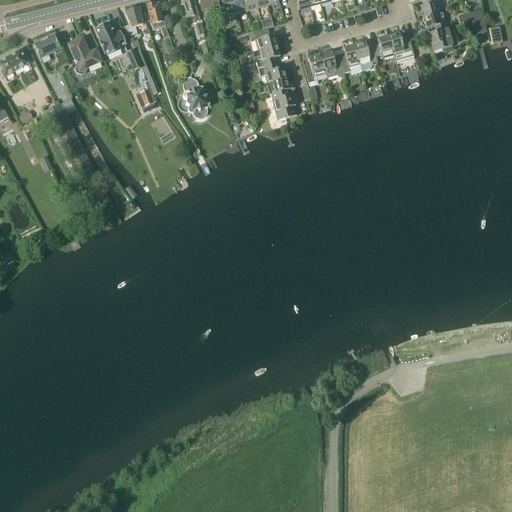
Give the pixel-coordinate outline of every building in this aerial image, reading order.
[(199,21),(192,0),(181,0),(187,19),(193,17),(195,23),(199,21)] [(219,9),(216,0),(196,0),(201,14),(219,9)] [(236,16),(231,0),(220,0),(225,19),(236,16)] [(247,13),(243,0),(231,0),(236,16),(247,13)] [(257,10),(254,0),(243,0),(247,13),(257,10)] [(267,7),(265,0),(254,0),(257,10),(267,7)] [(310,8),(307,0),(295,0),(299,11),(310,8)] [(320,5),(318,0),(307,0),(310,8),(320,5)] [(442,13),(439,2),(437,0),(426,0),(425,0),(427,6),(420,8),(423,19),(442,13)] [(163,23),(158,5),(146,7),(150,25),(153,31),(160,29),(164,40),(168,38),(163,23)] [(143,25),(139,10),(126,13),(127,17),(128,17),(130,26),(125,28),(129,37),(137,35),(135,27),(143,25)] [(445,24),(442,13),(423,19),(426,30),(433,28),(435,33),(446,30),(445,24)] [(200,23),(194,25),(198,38),(204,36),(200,23)] [(106,55),(107,57),(120,51),(119,49),(126,46),(120,32),(113,35),(112,32),(113,32),(112,31),(111,31),(108,24),(94,30),(100,41),(98,42),(104,56),(106,55)] [(492,45),(502,43),(499,28),(489,30),(492,45)] [(457,43),(451,30),(447,31),(447,30),(446,30),(435,33),(428,35),(432,52),(452,47),(451,45),(457,43)] [(277,47),(274,36),(269,37),(268,31),(249,36),(251,43),(255,42),(258,52),(277,47)] [(414,58),(408,37),(400,39),(399,34),(388,37),(393,57),(394,57),(395,63),(414,58)] [(60,51),(53,36),(44,41),(50,55),(60,51)] [(393,57),(388,37),(377,40),(378,45),(372,47),(375,58),(382,57),(383,60),(393,57)] [(101,64),(95,51),(90,53),(88,50),(86,49),(82,39),(67,46),(75,65),(73,70),(76,75),(80,76),(85,74),(87,70),(101,64)] [(50,55),(44,41),(34,46),(40,60),(50,55)] [(137,41),(132,43),(150,89),(152,93),(156,91),(141,54),(137,41)] [(212,53),(209,43),(201,46),(204,56),(212,53)] [(377,65),(375,58),(372,47),(366,48),(365,44),(354,47),(361,73),(370,71),(372,67),(377,65)] [(260,60),(255,61),(257,70),(265,68),(277,64),(275,59),(280,58),(277,47),(258,52),(260,60)] [(344,54),(338,56),(344,78),(343,75),(350,73),(351,76),(361,73),(354,47),(343,50),(344,54)] [(0,73),(3,79),(28,64),(19,50),(0,61),(0,73)] [(344,78),(338,56),(332,58),(331,53),(320,56),(325,75),(327,80),(327,79),(337,77),(341,79),(344,78)] [(61,54),(54,57),(58,66),(65,63),(61,54)] [(325,75),(320,56),(307,60),(308,64),(303,66),(309,88),(317,85),(315,78),(325,75)] [(286,80),(283,69),(278,70),(277,64),(265,68),(257,70),(260,79),(265,77),(267,85),(286,80)] [(205,90),(203,91),(202,89),(201,88),(199,89),(197,84),(196,82),(195,81),(193,80),(191,80),(188,80),(186,81),(184,83),(184,84),(183,86),(183,89),(185,94),(183,95),(183,96),(182,96),(182,98),(180,100),(179,101),(178,103),(177,105),(178,106),(178,109),(180,111),(182,112),(184,113),(187,113),(188,113),(188,114),(190,115),(192,115),(193,116),(194,118),(195,119),(197,120),(200,120),(202,119),(203,119),(205,117),(206,115),(207,113),(207,112),(207,110),(207,109),(209,108),(209,106),(209,105),(211,104),(213,102),(214,100),(214,98),(214,97),(213,95),(212,93),(211,92),(210,91),(207,90),(205,90)] [(294,89),(293,84),(287,85),(286,80),(267,85),(270,96),(289,91),(294,89)] [(156,103),(152,93),(150,89),(135,96),(143,115),(156,110),(153,104),(156,103)] [(296,117),(292,103),(298,102),(296,95),(290,96),(289,91),(270,96),(272,101),(271,101),(277,122),(296,117)] [(95,177),(59,106),(45,113),(81,184),(95,177)] [(31,119),(28,113),(18,118),(21,124),(31,119)] [(51,169),(45,158),(40,161),(45,171),(51,169)]
